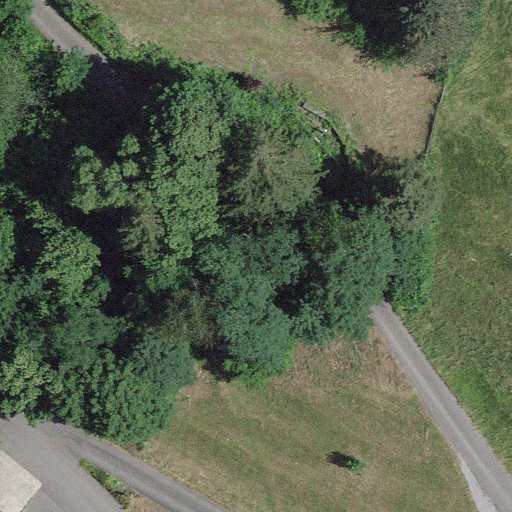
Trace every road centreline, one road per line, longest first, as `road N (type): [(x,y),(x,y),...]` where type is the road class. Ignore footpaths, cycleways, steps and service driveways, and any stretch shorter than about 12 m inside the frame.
road 1 (residential): [(511,503),(253,138),(100,72),(33,0)]
road 2 (residential): [(0,432),(85,449),(196,511)]
